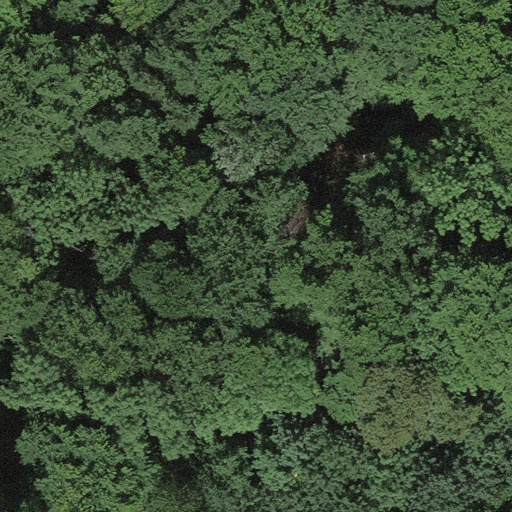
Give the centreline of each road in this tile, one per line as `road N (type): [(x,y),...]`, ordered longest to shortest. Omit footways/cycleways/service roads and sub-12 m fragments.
road 1 (track): [(120,431),(343,350),(412,343),(511,356)]
road 2 (track): [(120,431),(0,444)]
